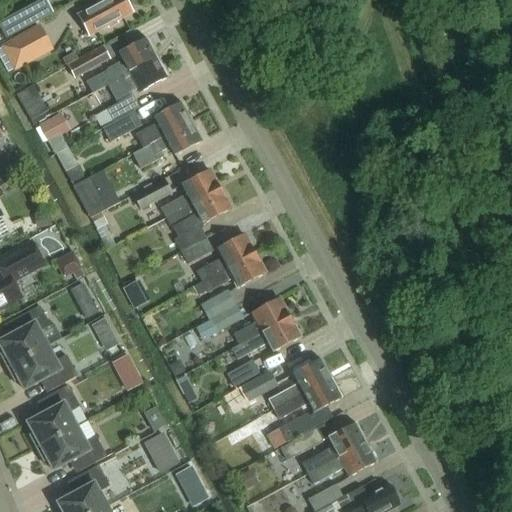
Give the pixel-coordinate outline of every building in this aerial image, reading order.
[(22,31),(34,25),(54,15),(45,0),(44,0),(0,24),(0,28),(6,40),(22,31)] [(135,13),(127,0),(109,0),(78,17),(89,38),(135,13)] [(15,71),(38,58),(24,34),(2,47),(15,71)] [(110,86),(158,59),(148,39),(119,55),(123,63),(87,83),(93,94),(110,86)] [(76,80),(112,60),(105,48),(69,67),(76,80)] [(158,59),(110,86),(114,94),(134,83),(140,95),(169,79),(158,59)] [(34,87),(18,96),(32,121),(48,112),(34,87)] [(104,129),(106,128),(142,108),(135,96),(97,116),(104,129)] [(143,150),(193,123),(183,103),(155,119),(158,125),(136,137),(143,150)] [(113,142),(145,125),(137,111),(106,128),(113,142)] [(71,129),(62,113),(40,125),(49,141),(71,129)] [(193,123),(143,150),(144,150),(133,156),(141,171),(164,158),(162,154),(170,149),(175,158),(204,142),(193,123)] [(84,177),(69,149),(59,155),(74,183),(84,177)] [(167,220),(221,191),(210,171),(182,186),(187,196),(161,210),(167,220)] [(90,220),(107,210),(90,179),(73,188),(90,220)] [(141,211),(173,194),(165,180),(133,197),(141,211)] [(200,228),(207,224),(232,211),(221,191),(167,220),(178,240),(174,242),(175,243),(168,247),(174,258),(182,254),(207,240),(200,228)] [(102,214),(92,219),(94,223),(98,231),(105,227),(108,225),(106,221),(104,218),(102,214)] [(98,231),(96,231),(106,249),(115,244),(105,227),(98,231)] [(203,284),(256,255),(245,235),(217,250),(222,259),(197,273),(203,284)] [(188,266),(214,252),(207,240),(182,254),(188,266)] [(45,266),(32,242),(0,259),(0,271),(2,276),(0,277),(0,310),(22,298),(14,283),(45,266)] [(72,253),(61,259),(71,277),(73,275),(76,282),(86,277),(72,253)] [(203,284),(209,294),(234,281),(239,290),(267,275),(256,255),(203,284)] [(197,297),(205,293),(201,285),(193,290),(197,297)] [(238,306),(230,291),(203,306),(211,321),(238,306)] [(240,346),(291,319),(280,299),(252,315),(257,323),(234,336),(240,346)] [(94,303),(83,309),(88,320),(100,314),(94,303)] [(246,319),(238,306),(211,321),(218,334),(246,319)] [(0,356),(7,369),(48,347),(40,332),(51,327),(40,307),(14,321),(19,332),(0,342),(0,346),(4,353),(0,355),(0,356)] [(291,319),(240,346),(240,347),(232,351),(238,361),(268,345),(273,354),(302,339),(291,319)] [(104,320),(91,327),(98,340),(111,333),(104,320)] [(218,334),(211,321),(195,330),(203,343),(218,334)] [(45,380),(51,391),(78,377),(67,356),(56,362),(48,347),(7,369),(15,383),(19,381),(24,391),(45,380)] [(112,364),(111,365),(117,377),(118,376),(130,370),(134,368),(128,357),(124,358),(112,364)] [(274,411),(332,380),(322,360),(294,375),(300,385),(269,401),(274,411)] [(235,389),(260,374),(253,362),(228,376),(235,389)] [(176,364),(169,367),(174,378),(186,373),(183,366),(176,364)] [(249,405),(279,389),(270,373),(241,389),(249,405)] [(183,378),(176,383),(183,396),(190,392),(183,378)] [(279,421),(310,405),(315,414),(343,399),(332,380),(274,411),(279,421)] [(36,450),(77,428),(69,413),(80,407),(68,387),(42,401),(48,412),(27,424),(33,434),(29,436),(36,450)] [(162,405),(150,411),(160,431),(173,425),(162,405)] [(308,416),(266,438),(268,440),(260,444),(266,455),(315,430),(308,416)] [(308,476),(368,444),(357,424),(329,439),(333,448),(302,465),(308,476)] [(169,472),(190,463),(175,427),(154,436),(169,472)] [(36,450),(44,464),(48,461),(53,472),(74,460),(81,472),(107,457),(96,437),(85,442),(77,428),(36,450)] [(287,462),(323,443),(316,430),(281,450),(287,462)] [(368,444),(308,476),(314,486),(345,470),(350,479),(378,463),(368,444)] [(99,511),(107,508),(99,493),(110,487),(99,466),(72,481),(79,492),(58,504),(62,511),(99,511)] [(246,473),(237,478),(245,493),(254,488),(246,473)] [(308,501),(314,511),(318,511),(343,498),(337,486),(308,501)] [(357,491),(318,511),(390,511),(401,506),(391,487),(362,502),(357,491)]
